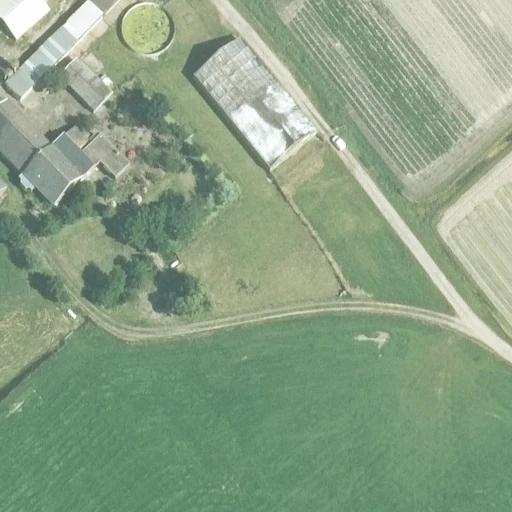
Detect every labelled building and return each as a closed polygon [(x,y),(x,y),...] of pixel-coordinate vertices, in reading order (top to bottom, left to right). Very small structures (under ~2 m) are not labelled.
[(3,0),(0,3),(0,25),(16,43),(48,14),(35,0),(3,0)] [(102,18),(120,0),(84,0),(87,3),(5,88),(20,103),(103,19),(102,18)] [(175,30),(175,29),(174,24),(172,20),(170,16),(167,12),(163,9),(160,8),(154,6),(150,6),(141,9),(138,11),(135,14),(130,22),(129,30),(130,34),(131,39),(136,45),(142,50),(146,51),(150,52),(157,51),(160,50),(164,48),(168,45),(172,39),(174,34),(175,30)] [(192,80),(268,174),(316,135),(240,42),(192,80)] [(76,62),(58,81),(94,116),(112,97),(93,79),(78,65),(76,62)] [(74,153),(62,140),(51,151),(6,105),(0,110),(0,157),(18,176),(14,180),(18,184),(17,187),(24,194),(27,193),(30,196),(34,192),(53,211),(75,189),(57,170),(74,153)] [(78,125),(62,140),(74,153),(57,170),(75,189),(98,166),(115,182),(128,169),(96,136),(92,141),(78,125)]
